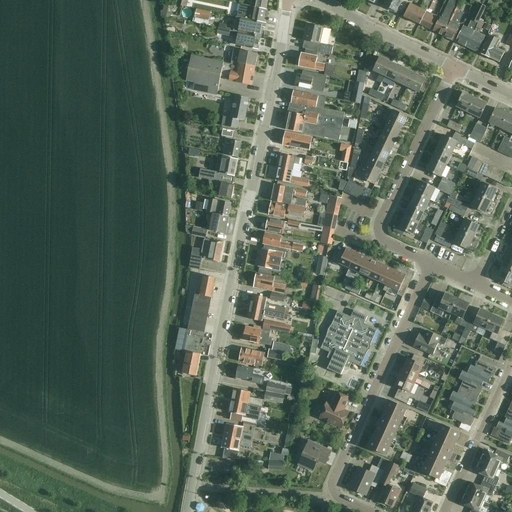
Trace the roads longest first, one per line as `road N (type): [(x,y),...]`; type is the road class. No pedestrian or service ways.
road 1 (tertiary): [(189,511),(286,0)]
road 2 (residential): [(368,511),(336,496),(333,481),(430,264)]
road 3 (residential): [(430,264),(387,242),(379,228),(453,67)]
road 4 (residential): [(511,361),(444,511)]
road 5 (residential): [(453,67),(313,0)]
